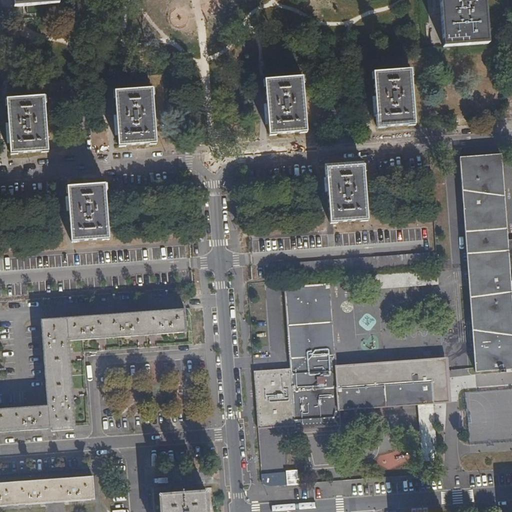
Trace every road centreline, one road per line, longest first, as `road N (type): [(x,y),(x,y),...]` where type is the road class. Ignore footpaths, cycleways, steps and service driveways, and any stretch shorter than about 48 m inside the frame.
road 1 (residential): [(212,158),(511,137)]
road 2 (residential): [(230,435),(0,451)]
road 3 (residential): [(0,280),(218,261)]
road 4 (residential): [(0,173),(212,158)]
road 5 (residential): [(218,261),(412,248)]
road 6 (residential): [(230,435),(218,261)]
road 7 (residential): [(362,501),(511,491)]
road 8 (residential): [(236,510),(362,501)]
